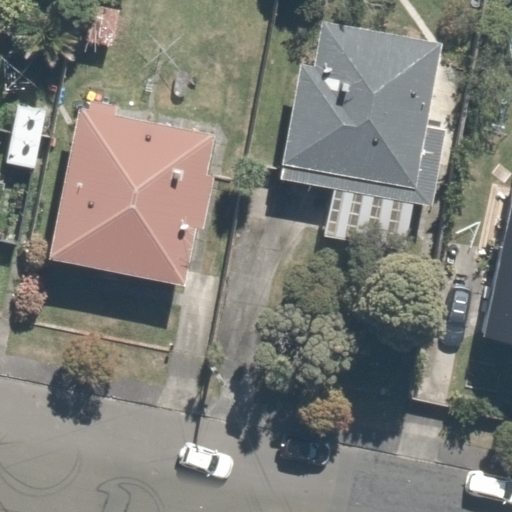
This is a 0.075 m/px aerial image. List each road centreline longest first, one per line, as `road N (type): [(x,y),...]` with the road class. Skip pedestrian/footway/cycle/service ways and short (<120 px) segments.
road 1 (residential): [(427,511),(123,452)]
road 2 (residential): [(123,452),(0,423)]
